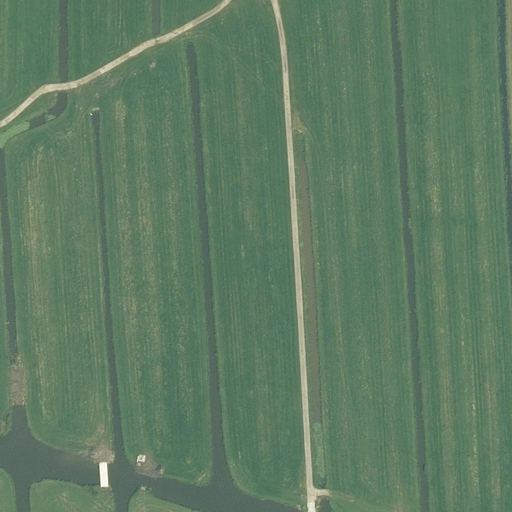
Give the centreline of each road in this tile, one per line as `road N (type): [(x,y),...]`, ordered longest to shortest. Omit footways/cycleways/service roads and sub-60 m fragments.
road 1 (track): [(309,493),(281,29),(272,0)]
road 2 (track): [(0,127),(43,90),(79,85),(232,0)]
